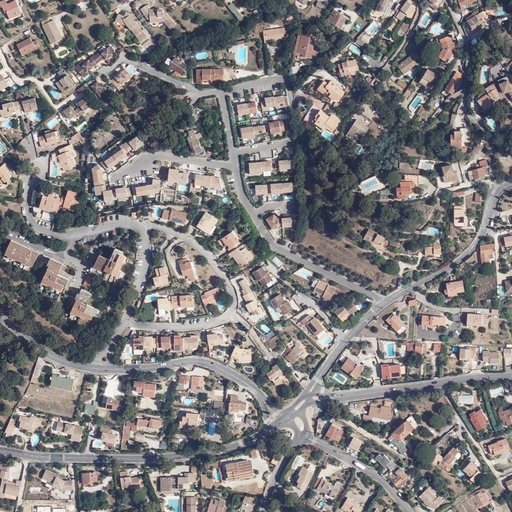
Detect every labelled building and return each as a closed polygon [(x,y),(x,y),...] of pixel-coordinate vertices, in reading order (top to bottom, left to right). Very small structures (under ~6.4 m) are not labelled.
[(1,7),(3,11),(5,10),(8,16),(16,12),(17,15),(21,13),(15,0),(14,0),(6,4),(4,1),(0,2),(0,6),(0,8),(1,7)] [(381,11),(385,0),(380,0),(379,2),(378,2),(376,8),(381,11)] [(406,0),(401,8),(409,14),(415,5),(414,5),(407,0),(406,0)] [(397,10),(402,3),(398,1),(394,7),(397,10)] [(239,23),(243,20),(235,10),(229,4),(226,7),(235,18),(239,23)] [(145,5),(139,9),(147,19),(149,19),(149,21),(163,20),(169,28),(174,24),(166,13),(163,14),(163,10),(160,8),(157,10),(157,12),(153,12),(152,10),(149,9),(145,5)] [(331,14),(328,19),(339,26),(345,17),(345,16),(340,13),(341,12),(334,8),(331,13),(334,14),(334,15),(331,14)] [(407,16),(409,14),(401,8),(399,10),(407,16)] [(5,10),(3,11),(8,19),(17,15),(16,12),(8,16),(5,10)] [(132,21),(130,18),(129,18),(131,14),(125,11),(123,15),(118,13),(115,20),(125,24),(129,29),(130,29),(139,40),(145,36),(133,20),(132,21)] [(399,12),(395,17),(401,21),(405,17),(399,12)] [(481,13),(480,12),(466,21),(470,29),(469,30),(472,35),(480,30),(478,25),(482,23),(480,19),(482,17),(480,14),(481,13)] [(43,25),(52,43),(63,38),(59,32),(57,32),(56,30),(58,29),(53,19),(50,21),(48,17),(41,21),(43,25)] [(404,19),(399,27),(405,30),(409,23),(404,19)] [(264,29),(263,20),(255,22),(256,30),(264,29)] [(269,28),(264,29),(264,32),(265,42),(270,41),(270,39),(278,38),(286,37),(285,26),(269,28)] [(401,36),(405,30),(399,27),(395,33),(392,38),(397,41),(401,36)] [(294,52),(298,53),(302,34),(297,33),(294,52)] [(438,55),(447,60),(451,53),(453,53),(456,47),(455,46),(450,33),(441,37),(444,47),(438,55)] [(314,37),(302,34),(298,53),(316,58),(318,49),(312,48),(314,37)] [(18,44),(23,54),(27,51),(27,50),(35,46),(36,49),(41,46),(37,39),(33,42),(31,37),(18,44)] [(356,43),(366,48),(368,44),(358,39),(356,43)] [(352,44),(350,48),(357,53),(360,49),(352,44)] [(76,67),(83,76),(88,72),(103,59),(105,57),(107,59),(107,60),(113,55),(114,54),(113,53),(108,48),(102,53),(100,51),(95,56),(94,55),(89,60),(83,65),(80,63),(76,67)] [(413,49),(409,52),(410,54),(395,64),(401,73),(416,62),(413,58),(417,56),(413,49)] [(175,57),(169,67),(181,74),(187,64),(175,57)] [(353,67),(357,66),(355,59),(337,64),(340,75),(352,72),(351,69),(353,69),(353,67)] [(197,83),(203,83),(203,80),(224,80),(224,69),(219,69),(219,67),(211,67),(211,69),(203,69),(197,69),(197,83)] [(421,78),(427,81),(428,81),(429,79),(434,82),(439,74),(428,67),(421,78)] [(489,85),(489,67),(481,67),(481,85),(489,85)] [(125,69),(111,81),(117,87),(120,84),(121,84),(127,78),(128,80),(132,77),(125,69)] [(60,79),(59,80),(62,85),(64,84),(65,86),(67,85),(70,88),(76,83),(65,70),(57,76),(60,79)] [(453,77),(446,88),(453,93),(456,88),(460,80),(459,80),(462,73),(457,70),(453,77)] [(373,73),(369,78),(368,80),(374,84),(379,78),(373,73)] [(508,91),(511,90),(506,76),(498,79),(504,93),(508,91)] [(7,86),(13,84),(10,77),(5,79),(7,86)] [(405,83),(397,78),(395,82),(403,87),(405,83)] [(62,85),(59,80),(56,83),(61,89),(65,86),(64,84),(62,85)] [(98,81),(92,86),(105,102),(116,94),(110,87),(106,90),(98,81)] [(338,100),(344,91),(333,83),(331,81),(330,81),(329,82),(328,82),(327,83),(324,81),(319,87),(324,91),(326,89),(331,93),(328,96),(333,100),(336,97),(338,100)] [(490,86),(486,89),(488,93),(481,98),(478,101),(484,110),(498,100),(500,99),(495,84),(494,84),(493,85),(490,86)] [(80,94),(86,88),(84,85),(77,91),(80,94)] [(479,96),(481,98),(488,93),(486,89),(479,96)] [(262,111),(289,107),(287,95),(260,100),(262,111)] [(71,105),(64,110),(71,118),(77,113),(80,116),(87,110),(86,109),(92,104),(85,96),(79,101),(82,105),(75,110),(71,105)] [(20,107),(26,107),(38,106),(37,98),(18,101),(19,102),(20,107)] [(20,107),(19,102),(15,103),(14,102),(4,104),(5,109),(1,110),(3,116),(6,116),(6,114),(17,112),(17,111),(20,109),(20,107)] [(256,102),(232,107),(233,114),(237,113),(238,117),(258,113),(256,102)] [(332,107),(327,104),(323,110),(327,114),(332,107)] [(418,111),(422,114),(427,106),(423,104),(418,111)] [(327,126),(332,130),(339,121),(330,114),(328,117),(318,110),(310,121),(320,128),(324,124),(327,126)] [(511,114),(499,113),(498,119),(501,119),(501,125),(500,128),(501,128),(511,129),(511,114)] [(362,136),(368,127),(355,119),(346,133),(352,136),(355,131),(362,136)] [(270,135),(285,132),(283,120),(268,123),(270,135)] [(240,130),(242,140),(255,138),(255,136),(266,134),(264,125),(240,130)] [(42,147),(46,146),(45,142),(49,141),(49,142),(61,138),(58,130),(52,133),(50,129),(45,131),(46,135),(39,137),(42,147)] [(461,153),(461,149),(462,131),(454,130),(454,134),(450,134),(450,149),(457,149),(457,152),(461,153)] [(79,132),(76,135),(80,140),(84,137),(79,132)] [(200,132),(195,134),(197,140),(191,142),(189,142),(192,148),(192,149),(194,148),(196,154),(202,151),(200,146),(205,144),(200,132)] [(264,141),(271,140),(270,132),(263,133),(264,141)] [(207,137),(210,143),(216,141),(213,135),(207,137)] [(108,169),(134,153),(143,147),(136,137),(120,147),(122,150),(104,162),(108,169)] [(62,140),(61,138),(49,142),(49,141),(45,142),(46,146),(62,140)] [(7,140),(0,144),(0,145),(5,153),(12,149),(7,140)] [(74,152),(71,144),(60,149),(62,154),(64,159),(61,161),(65,170),(76,166),(73,157),(72,153),(74,152)] [(290,171),(290,160),(277,161),(278,172),(290,171)] [(0,167),(0,181),(3,184),(12,176),(7,171),(11,168),(6,162),(0,167)] [(271,162),(248,164),(249,177),(262,176),(262,173),(272,172),(271,162)] [(446,176),(444,176),(446,183),(459,180),(458,175),(456,175),(453,165),(444,167),(446,176)] [(113,200),(131,198),(129,187),(114,189),(114,190),(104,191),(102,166),(91,167),(94,197),(103,196),(104,205),(114,204),(113,200)] [(474,176),(475,178),(484,178),(484,174),(488,174),(487,166),(473,168),(473,171),(469,171),(470,176),(474,176)] [(166,170),(164,183),(186,186),(187,181),(191,181),(192,173),(166,170)] [(222,189),(219,177),(218,178),(207,176),(206,171),(200,171),(195,171),(194,184),(195,189),(202,190),(207,189),(210,189),(209,189),(216,190),(222,189)] [(388,172),(381,175),(384,181),(391,178),(388,172)] [(418,184),(418,173),(404,172),(404,177),(395,178),(395,186),(397,186),(397,191),(396,191),(396,196),(405,196),(405,192),(407,192),(410,191),(410,186),(410,184),(414,184),(418,184)] [(152,185),(134,187),(135,197),(161,194),(159,179),(152,180),(152,185)] [(256,196),(292,194),(292,184),(255,186),(256,196)] [(67,197),(63,195),(61,202),(61,203),(64,205),(64,206),(69,208),(70,206),(77,208),(79,201),(77,200),(79,193),(70,190),(67,197)] [(58,212),(61,203),(61,202),(58,201),(58,199),(53,198),(49,196),(48,200),(44,199),(41,207),(46,208),(47,206),(53,208),(51,210),(58,212)] [(464,206),(455,206),(455,215),(451,215),(451,234),(455,234),(455,225),(464,225),(464,206)] [(174,209),(166,208),(164,215),(187,221),(190,212),(174,208),(174,209)] [(197,226),(206,233),(212,224),(215,226),(218,221),(207,213),(197,226)] [(268,230),(291,229),(291,218),(275,219),(275,216),(267,216),(268,230)] [(208,235),(215,226),(212,224),(206,233),(208,235)] [(365,231),(366,245),(369,247),(370,245),(377,249),(376,251),(380,254),(384,248),(384,247),(379,244),(381,241),(365,231)] [(222,238),(227,245),(229,244),(232,246),(230,248),(232,251),(242,242),(237,235),(235,237),(230,232),(222,238)] [(223,248),(227,245),(222,238),(218,241),(223,248)] [(511,238),(505,239),(500,240),(503,254),(503,253),(511,251),(511,238)] [(22,261),(29,265),(32,266),(39,252),(12,239),(5,253),(8,255),(16,258),(22,261)] [(244,243),(229,254),(232,258),(234,257),(242,268),(250,263),(249,261),(254,258),(255,255),(251,250),(250,252),(244,243)] [(419,246),(410,247),(410,253),(418,253),(420,251),(424,251),(424,248),(426,248),(426,255),(441,254),(441,243),(431,244),(419,245),(419,246)] [(488,244),(481,244),(481,249),(481,254),(481,258),(482,264),(484,264),(489,263),(489,259),(493,258),(493,254),(493,244),(488,244)] [(94,265),(94,266),(95,266),(99,268),(117,276),(120,270),(123,264),(124,262),(122,261),(124,255),(122,254),(121,254),(122,251),(115,248),(110,260),(100,255),(99,255),(94,265)] [(472,254),(465,260),(468,264),(474,258),(472,254)] [(58,285),(63,288),(65,284),(67,285),(70,279),(58,273),(63,264),(44,255),(41,261),(50,265),(44,277),(43,280),(48,283),(57,287),(58,285)] [(190,279),(191,281),(196,280),(190,261),(187,262),(186,258),(178,260),(183,276),(187,275),(188,280),(190,279)] [(93,268),(94,266),(92,265),(83,284),(90,288),(98,270),(93,268)] [(266,273),(265,271),(262,265),(252,270),(257,279),(258,278),(262,284),(272,279),(268,272),(266,273)] [(160,281),(169,280),(166,267),(158,268),(154,269),(156,277),(153,278),(155,285),(161,284),(160,281)] [(122,271),(120,270),(117,276),(119,277),(123,278),(125,273),(122,271)] [(298,281),(301,275),(295,272),(292,278),(298,281)] [(253,288),(247,277),(241,281),(247,292),(253,288)] [(323,292),(322,295),(321,296),(329,300),(332,295),(335,297),(338,290),(318,280),(314,288),(323,292)] [(462,280),(446,283),(447,289),(446,289),(446,290),(445,290),(445,291),(445,292),(446,292),(446,293),(447,294),(448,294),(457,292),(464,291),(462,280)] [(204,291),(200,293),(204,302),(208,300),(207,299),(213,297),(214,298),(221,295),(216,285),(204,290),(204,291)] [(78,315),(80,316),(81,314),(86,316),(91,319),(93,315),(95,316),(98,310),(87,304),(92,294),(81,288),(79,293),(76,300),(74,298),(69,296),(66,302),(73,306),(72,308),(79,311),(78,315)] [(259,307),(251,291),(243,295),(247,303),(246,304),(250,312),(256,309),(260,315),(264,312),(260,307),(259,307)] [(280,292),(269,299),(275,307),(279,305),(284,313),(293,307),(287,299),(285,300),(280,292)] [(192,293),(171,295),(172,300),(172,304),(172,307),(177,307),(178,306),(178,305),(180,305),(181,306),(193,305),(192,293)] [(169,304),(172,304),(172,300),(168,300),(168,297),(158,298),(159,307),(163,307),(169,307),(169,304)] [(347,312),(349,313),(353,310),(355,312),(357,309),(352,304),(356,301),(353,297),(349,300),(342,306),(342,305),(335,312),(340,318),(347,312)] [(307,313),(300,320),(304,324),(305,323),(316,335),(323,329),(313,317),(311,318),(307,313)] [(385,318),(397,329),(404,322),(394,313),(392,315),(390,314),(385,318)] [(481,326),(481,315),(481,314),(467,313),(466,323),(476,324),(476,325),(481,326)] [(421,325),(438,326),(438,323),(444,324),(444,316),(421,315),(421,325)] [(406,325),(404,322),(397,329),(399,332),(406,325)] [(217,331),(207,332),(208,342),(213,342),(214,343),(224,342),(223,333),(217,334),(217,331)] [(325,348),(336,338),(330,331),(319,341),(325,348)] [(263,333),(259,337),(265,343),(269,339),(263,333)] [(184,348),(183,336),(181,336),(181,334),(170,334),(170,336),(171,347),(171,349),(184,348)] [(198,334),(183,334),(183,336),(184,348),(199,347),(198,334)] [(144,348),(144,336),(144,335),(138,335),(138,338),(133,338),(133,350),(145,349),(144,348)] [(162,335),(157,335),(157,338),(158,347),(171,347),(170,336),(165,336),(165,339),(162,339),(162,335)] [(152,336),(144,336),(144,348),(158,348),(158,347),(157,338),(152,338),(152,336)] [(296,365),(302,358),(297,354),(302,349),(299,346),(300,344),(296,341),(294,343),(295,345),(291,350),(288,347),(282,354),(296,365)] [(412,343),(407,343),(407,351),(416,352),(416,349),(420,349),(420,352),(425,353),(426,343),(412,341),(412,343)] [(243,350),(235,345),(231,354),(238,358),(242,358),(242,359),(252,357),(250,348),(243,350)] [(353,346),(348,352),(353,356),(357,350),(353,346)] [(474,350),(474,347),(471,347),(471,349),(459,348),(459,357),(473,358),(474,350)] [(503,357),(511,356),(511,347),(503,348),(503,357)] [(490,350),(483,350),(482,360),(490,360),(490,362),(499,362),(499,352),(490,352),(490,350)] [(353,366),(354,364),(347,358),(340,367),(353,377),(358,370),(353,366)] [(32,373),(38,376),(42,364),(37,362),(32,373)] [(275,382),(281,378),(280,378),(278,375),(283,371),(276,363),(272,367),(272,368),(266,373),(270,379),(272,378),(275,382)] [(378,368),(379,377),(398,375),(397,372),(396,365),(396,363),(385,365),(386,367),(378,368)] [(51,387),(71,390),(74,378),(60,375),(61,374),(53,372),(51,387)] [(343,382),(346,377),(339,373),(336,378),(343,382)] [(189,375),(180,375),(178,383),(176,390),(185,390),(185,384),(186,380),(190,380),(189,375)] [(191,388),(202,389),(203,376),(192,375),(191,388)] [(133,380),(132,391),(142,391),(142,395),(153,396),(154,383),(143,382),(143,381),(133,380)] [(458,395),(458,403),(473,402),(473,393),(458,395)] [(26,404),(78,417),(80,407),(28,395),(26,404)] [(228,409),(234,410),(234,408),(239,408),(246,409),(246,402),(241,402),(241,400),(237,400),(237,395),(231,395),(230,402),(228,402),(228,409)] [(105,407),(112,409),(112,407),(117,408),(119,400),(111,399),(111,396),(107,396),(105,407)] [(94,414),(95,405),(93,405),(86,404),(85,408),(88,408),(87,413),(94,414)] [(390,416),(390,406),(380,405),(368,405),(368,415),(362,414),(361,419),(372,420),(372,415),(390,416)] [(479,411),(477,407),(468,413),(471,417),(470,419),(475,427),(476,427),(478,430),(487,425),(484,422),(489,419),(488,417),(487,418),(481,409),(479,411)] [(506,421),(507,425),(511,423),(511,408),(504,410),(499,412),(501,419),(503,419),(505,422),(506,421)] [(179,430),(195,431),(196,425),(197,425),(198,413),(186,413),(186,415),(183,415),(182,418),(180,418),(179,430)] [(19,420),(19,424),(27,426),(32,427),(32,424),(40,426),(42,418),(29,415),(29,417),(19,415),(18,419),(19,420)] [(137,419),(137,423),(137,426),(154,428),(155,425),(160,426),(161,420),(155,419),(154,421),(137,419)] [(403,421),(397,426),(405,435),(410,430),(410,428),(411,426),(406,420),(404,422),(403,421)] [(82,426),(57,421),(55,430),(71,434),(70,439),(79,441),(82,426)] [(137,423),(123,422),(123,426),(131,427),(131,430),(136,430),(137,426),(137,423)] [(335,438),(339,441),(342,437),(340,436),(343,430),(340,428),(331,424),(325,434),(335,439),(335,438)] [(118,434),(112,432),(112,428),(100,425),(98,436),(101,436),(100,439),(116,442),(118,434)] [(131,427),(123,426),(122,430),(121,436),(130,437),(131,430),(131,427)] [(405,435),(397,426),(391,431),(394,435),(399,440),(398,441),(401,443),(403,441),(400,439),(405,435)] [(447,432),(441,437),(444,440),(450,435),(447,432)] [(348,446),(358,449),(362,438),(352,434),(348,446)] [(504,438),(500,439),(504,452),(508,450),(504,438)] [(492,452),(493,455),(504,452),(500,439),(495,440),(495,443),(487,445),(489,450),(491,450),(492,452)] [(405,445),(399,450),(403,454),(409,449),(405,445)] [(456,451),(450,446),(440,457),(440,458),(447,465),(454,457),(453,455),(456,451)] [(252,449),(248,452),(251,459),(256,457),(252,449)] [(346,452),(358,459),(360,455),(356,452),(355,453),(348,449),(346,452)] [(390,459),(385,453),(382,455),(380,452),(375,456),(384,465),(386,464),(390,469),(391,467),(396,463),(391,458),(390,459)] [(426,456),(424,461),(433,464),(434,464),(435,459),(438,461),(444,467),(443,469),(446,471),(449,466),(447,465),(440,458),(440,457),(437,454),(434,454),(433,454),(432,457),(426,456)] [(456,459),(454,457),(447,465),(449,466),(456,459)] [(206,469),(212,468),(212,466),(220,464),(219,460),(205,463),(206,469)] [(468,478),(472,482),(481,473),(473,465),(468,460),(460,469),(469,478),(468,478)] [(251,461),(247,462),(247,466),(237,465),(237,462),(227,465),(231,477),(236,475),(238,480),(246,478),(246,476),(255,473),(254,467),(253,468),(251,461)] [(442,470),(443,469),(444,467),(438,461),(435,464),(442,470)] [(400,467),(397,463),(396,463),(391,467),(395,471),(390,476),(391,478),(390,479),(396,485),(404,478),(407,475),(400,467)] [(199,481),(198,464),(196,464),(191,464),(191,472),(185,472),(185,475),(178,475),(178,477),(171,477),(171,475),(163,475),(163,481),(165,481),(165,489),(178,489),(178,486),(189,487),(189,481),(199,481)] [(46,467),(42,476),(53,481),(53,482),(62,486),(61,488),(73,487),(73,477),(65,478),(59,476),(60,473),(46,467)] [(222,467),(215,468),(218,483),(225,481),(222,467)] [(303,468),(300,473),(302,474),(298,481),(300,482),(299,485),(302,487),(302,488),(304,490),(305,488),(306,489),(315,472),(309,469),(307,471),(303,468)] [(19,495),(22,480),(17,479),(16,482),(8,480),(8,478),(9,478),(10,471),(1,469),(0,474),(0,476),(2,477),(2,479),(0,488),(0,487),(0,496),(5,497),(5,492),(19,495)] [(125,483),(125,485),(129,484),(130,486),(138,485),(136,475),(130,475),(131,477),(128,478),(128,474),(125,474),(124,469),(117,471),(119,483),(125,483)] [(82,471),(83,485),(89,484),(89,482),(97,481),(95,470),(82,471)] [(178,491),(178,489),(165,489),(165,481),(163,481),(163,475),(161,474),(161,490),(178,491)] [(318,488),(322,480),(318,478),(314,486),(318,488)] [(406,480),(404,478),(396,485),(398,488),(406,480)] [(213,489),(214,484),(213,484),(213,482),(202,480),(201,487),(202,488),(213,489)] [(317,489),(327,494),(327,492),(331,494),(330,496),(335,498),(339,491),(334,488),(335,487),(322,480),(318,488),(317,489)] [(431,506),(434,508),(442,499),(438,495),(437,497),(427,487),(419,496),(430,506),(431,506)] [(472,494),(477,505),(486,500),(484,495),(482,496),(479,490),(472,494)] [(333,502),(335,498),(330,496),(331,494),(327,492),(327,494),(324,497),(333,502)] [(243,500),(252,504),(254,497),(245,493),(243,500)] [(196,511),(196,496),(186,496),(186,511),(196,511)] [(359,511),(361,510),(359,508),(359,506),(357,505),(358,504),(351,500),(351,498),(348,496),(342,506),(349,511),(348,511),(359,511)] [(210,506),(208,511),(209,511),(226,511),(229,505),(226,503),(226,502),(221,500),(220,501),(213,499),(212,503),(210,506)]
